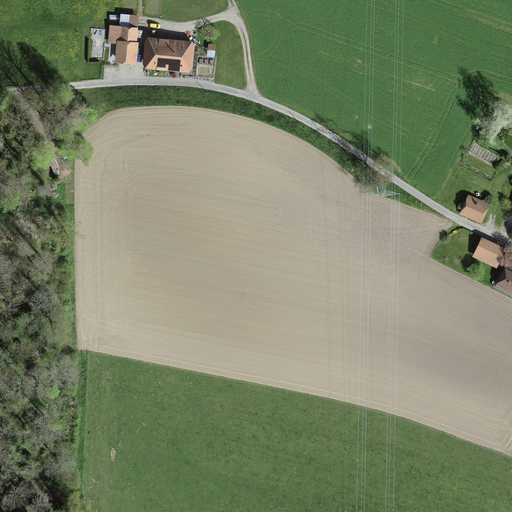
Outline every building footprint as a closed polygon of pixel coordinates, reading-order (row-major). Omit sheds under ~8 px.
[(136,30),(111,28),(110,40),(120,41),(120,44),(119,44),(118,60),(134,61),(135,45),(136,30)] [(190,47),(149,43),(147,62),(188,66),(190,47)] [(486,205),(470,198),(463,212),(480,219),(486,205)] [(502,250),(483,241),(476,255),(495,264),(502,250)] [(501,272),(494,286),(511,295),(511,271),(505,268),(503,273),(501,272)]
